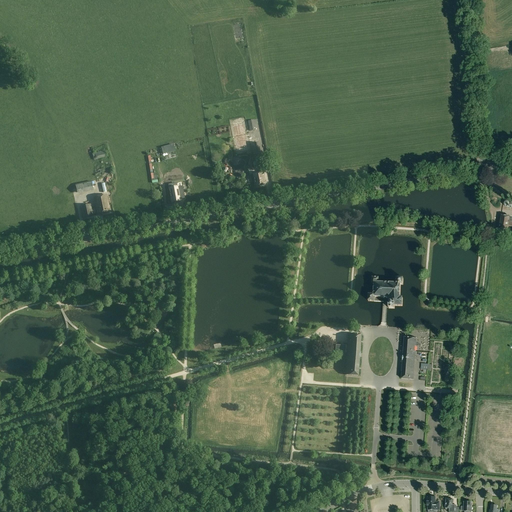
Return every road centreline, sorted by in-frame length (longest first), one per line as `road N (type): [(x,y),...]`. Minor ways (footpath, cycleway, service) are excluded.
road 1 (unclassified): [(0,253),(482,167)]
road 2 (track): [(0,425),(287,343),(349,329),(372,336)]
road 3 (tertiary): [(482,167),(471,0)]
